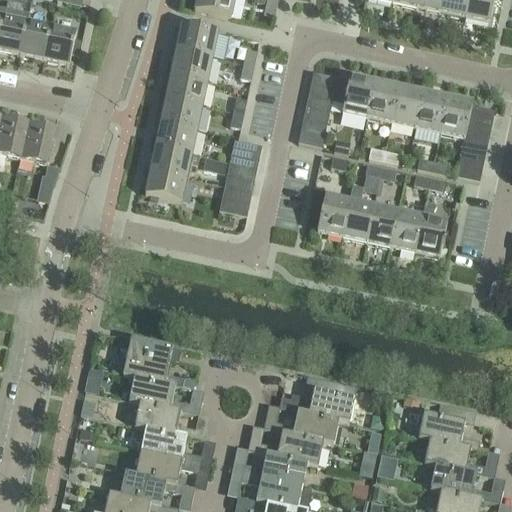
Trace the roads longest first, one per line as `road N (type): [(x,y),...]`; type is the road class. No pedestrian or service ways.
road 1 (residential): [(257,257),(304,40),(511,79)]
road 2 (residential): [(2,511),(47,303)]
road 3 (residential): [(257,257),(66,215)]
road 4 (residential): [(486,323),(511,193)]
